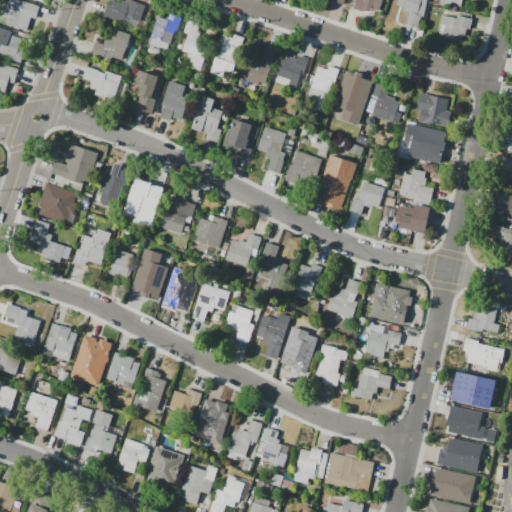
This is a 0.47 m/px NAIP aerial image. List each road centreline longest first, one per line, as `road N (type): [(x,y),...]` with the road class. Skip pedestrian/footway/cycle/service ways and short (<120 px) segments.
road 1 (residential): [(511,283),(365,252),(144,142),(56,112),(0,123)]
road 2 (residential): [(394,511),(505,0)]
road 3 (residential): [(409,442),(321,421),(79,298),(0,270)]
road 4 (residential): [(487,82),(236,0)]
road 5 (residential): [(0,228),(75,0)]
road 6 (residential): [(139,511),(0,449)]
